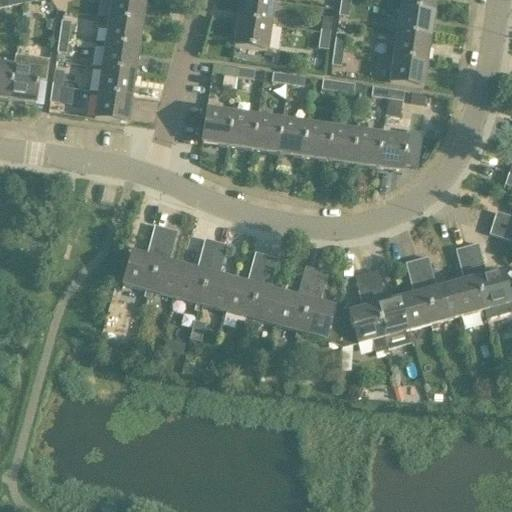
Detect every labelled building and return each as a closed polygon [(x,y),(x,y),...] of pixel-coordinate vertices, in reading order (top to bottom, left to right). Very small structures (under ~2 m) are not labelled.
[(6,0),(0,0),(0,10),(9,9),(6,0)] [(19,0),(6,0),(9,9),(21,6),(19,0)] [(142,26),(146,1),(139,0),(111,0),(109,21),(142,26)] [(250,0),(239,0),(236,23),(270,28),(273,3),(250,0)] [(433,15),(435,0),(400,0),(399,10),(433,15)] [(340,2),(338,18),(348,19),(350,3),(340,2)] [(429,40),(433,15),(399,10),(396,35),(429,40)] [(320,35),(329,36),(331,20),(322,19),(320,35)] [(105,46),(139,51),(142,26),(109,21),(105,46)] [(70,24),(60,23),(58,39),(68,40),(70,24)] [(266,54),(270,28),(236,23),(232,49),(266,54)] [(327,52),(329,36),(320,35),(317,51),(327,52)] [(426,65),(429,40),(396,35),(392,60),(426,65)] [(333,51),(343,53),(345,37),(335,36),(333,51)] [(68,40),(58,39),(56,55),(66,56),(68,40)] [(135,76),(139,51),(105,46),(101,71),(135,76)] [(333,51),(331,67),(341,69),(343,53),(333,51)] [(422,91),(426,65),(392,60),(388,86),(422,91)] [(0,101),(8,102),(13,69),(0,66),(0,101)] [(220,77),(236,80),(238,70),(222,68),(220,77)] [(39,73),(13,69),(8,102),(34,106),(39,73)] [(238,70),(236,80),(253,82),(254,72),(238,70)] [(98,96),(132,101),(135,76),(101,71),(98,96)] [(51,88),(61,90),(64,74),(53,72),(51,88)] [(288,77),(272,75),(270,85),(287,87),(288,77)] [(288,77),(287,87),(302,89),(304,80),(288,77)] [(338,85),(321,82),(320,92),(336,94),(338,85)] [(338,85),(336,94),(352,97),(354,87),(338,85)] [(51,88),(49,104),(59,106),(61,90),(51,88)] [(387,92),(371,90),(370,99),(386,101),(387,92)] [(387,92),(386,101),(402,103),(403,94),(387,92)] [(128,127),(132,101),(98,96),(94,122),(128,127)] [(200,147),(226,150),(231,117),(205,113),(200,147)] [(226,150),(251,154),(256,120),(231,117),(226,150)] [(251,154),(276,157),(281,124),(256,120),(251,154)] [(276,157),(301,160),(306,127),(281,124),(276,157)] [(301,160),(326,164),(331,130),(306,127),(301,160)] [(326,164),(351,167),(356,134),(331,130),(326,164)] [(351,167),(376,171),(381,137),(356,134),(351,167)] [(407,141),(381,137),(376,171),(402,174),(407,141)] [(511,220),(495,215),(492,226),(511,232),(511,220)] [(511,232),(492,226),(488,237),(511,244),(511,232)] [(130,255),(122,287),(145,293),(143,300),(146,300),(165,231),(153,228),(145,259),(130,255)] [(165,231),(146,300),(149,302),(151,295),(173,301),(182,269),(167,265),(176,234),(165,231)] [(182,269),(173,301),(194,307),(193,313),(196,314),(216,245),(204,242),(196,273),(182,269)] [(216,245),(196,314),(200,315),(202,308),(223,314),(232,283),(218,279),(227,248),(216,245)] [(511,289),(505,292),(500,273),(485,277),(477,247),(466,250),(484,318),(486,322),(511,314),(511,289)] [(449,287),(458,320),(480,314),(481,319),(484,318),(466,250),(455,253),(463,283),(449,287)] [(232,283),(223,314),(245,320),(243,327),(246,328),(265,258),(254,255),(246,286),(232,283)] [(265,258),(246,328),(250,329),(252,323),(273,328),(282,296),(268,292),(277,261),(265,258)] [(415,263),(434,331),(437,331),(436,326),(458,320),(449,287),(435,291),(427,260),(415,263)] [(399,301),(408,333),(430,327),(431,332),(434,331),(415,263),(404,266),(413,297),(399,301)] [(282,296),(273,328),(295,334),(293,341),(297,342),(315,272),(304,269),(296,300),(282,296)] [(315,272),(297,342),(300,343),(302,336),(324,342),(333,310),(318,306),(327,275),(315,272)] [(408,333),(399,301),(385,305),(377,274),(366,277),(384,345),(387,344),(386,339),(408,333)] [(384,345),(366,277),(355,280),(363,311),(346,315),(349,326),(341,328),(340,350),(346,350),(346,345),(354,343),(355,348),(371,343),(375,356),(384,353),(385,357),(388,356),(384,345)] [(204,327),(193,324),(188,343),(199,345),(204,327)] [(183,347),(166,344),(164,353),(180,356),(183,347)]
